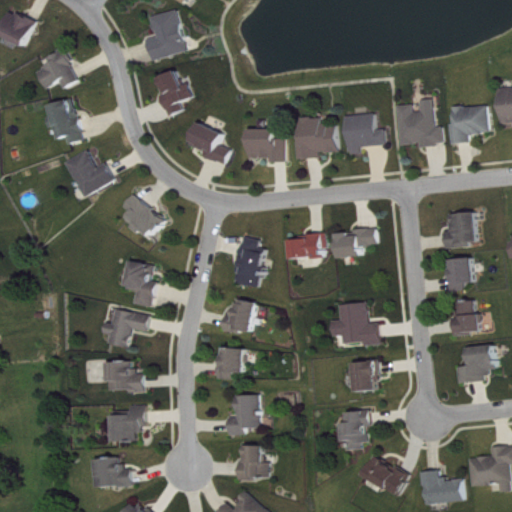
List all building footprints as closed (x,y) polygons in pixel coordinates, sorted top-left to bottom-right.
[(198,53),(187,11),(160,18),(165,38),(157,41),(162,62),(198,53)] [(35,48),(45,22),(19,12),(8,38),(35,48)] [(55,90),(69,83),(73,90),(89,82),(73,50),(55,59),(59,66),(46,72),(55,90)] [(180,118),(194,112),(191,104),(204,98),(199,86),(193,88),(187,72),(165,81),(180,118)] [(59,106),(61,118),(56,119),(58,130),(64,129),(66,140),(76,138),(77,145),(92,143),(83,101),(59,106)] [(411,147),(430,145),(430,148),(455,146),(453,128),(446,128),(444,101),(431,102),(432,113),(424,114),(423,106),(408,107),(411,147)] [(464,145),(481,144),(480,136),(501,135),(499,107),(461,109),(464,145)] [(371,148),(396,147),(395,130),(386,131),(385,115),(356,117),(358,156),(371,156),(371,148)] [(349,153),(347,126),(332,127),(332,119),(307,121),(309,161),(330,159),(330,154),(349,153)] [(236,166),(242,151),(230,146),(235,135),(209,124),(200,147),(214,152),(212,156),(236,166)] [(296,163),(296,141),(288,141),(287,130),(259,130),(260,160),(277,160),(277,164),(296,163)] [(76,163),(95,198),(125,183),(116,164),(107,169),(98,152),(76,163)] [(134,209),(141,213),(134,224),(162,240),(175,219),(141,198),(134,209)] [(456,250),(480,248),(480,244),(488,244),(486,214),(459,215),(460,233),(455,234),(456,250)] [(387,246),(386,229),(360,231),(361,234),(347,235),(349,260),(372,258),(371,248),(387,246)] [(299,239),(301,262),(334,258),(332,236),(299,239)] [(271,241),(254,238),(245,284),(270,289),(278,251),(269,250),(271,241)] [(457,262),(461,293),(475,292),(474,286),(486,284),(483,259),(457,262)] [(167,283),(160,282),(163,267),(141,263),(136,291),(147,293),(145,305),(163,309),(167,283)] [(268,303),(246,300),(244,316),(237,315),(234,333),(250,335),(251,332),(264,333),(268,303)] [(492,334),(491,315),(486,315),(486,302),(469,303),(470,320),(464,320),(465,336),(492,334)] [(350,306),(351,321),(341,322),(343,338),(353,337),(354,346),(374,344),(374,348),(391,346),(389,324),(379,325),(377,304),(350,306)] [(114,335),(121,336),(119,345),(139,348),(142,330),(158,333),(161,317),(126,311),(123,325),(116,324),(114,335)] [(475,349),(477,368),(468,369),(469,384),(500,381),(499,371),(508,371),(505,346),(475,349)] [(256,350),(230,349),(229,381),(244,381),(244,374),(255,375),(256,350)] [(119,364),(119,393),(155,392),(154,375),(145,376),(145,363),(119,364)] [(366,393),(388,392),(387,363),(365,364),(366,393)] [(271,430),(270,396),(246,397),(247,419),(239,419),(240,437),(256,437),(256,430),(271,430)] [(124,444),(147,443),(147,434),(156,434),(155,406),(140,407),(140,415),(123,416),(124,444)] [(357,452),(372,451),(371,444),(378,444),(377,426),(381,426),(380,412),(357,413),(358,424),(352,424),(353,444),(357,443),(357,452)] [(275,464),(275,447),(252,447),(251,482),(266,482),(266,478),(281,478),(281,464),(275,464)] [(479,460),(482,488),(510,486),(510,494),(511,494),(511,448),(502,449),(503,458),(479,460)] [(373,477),(410,498),(418,484),(415,482),(418,476),(384,457),(373,477)] [(108,460),(109,489),(143,488),(142,471),(131,471),(131,460),(108,460)] [(433,473),(435,505),(474,503),(473,480),(450,481),(449,472),(433,473)] [(278,511),(256,493),(243,509),(237,504),(229,511),(278,511)] [(159,511),(148,502),(139,511),(159,511)]
